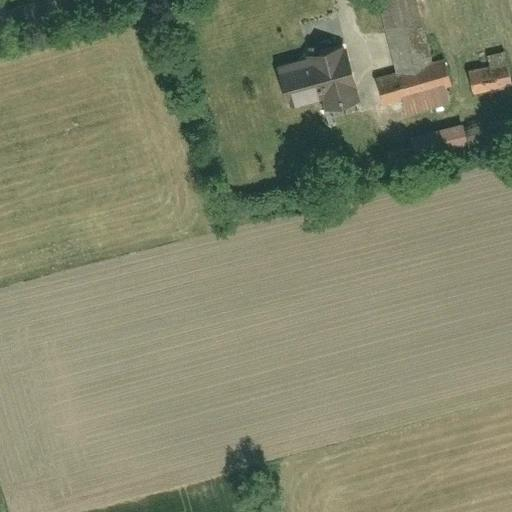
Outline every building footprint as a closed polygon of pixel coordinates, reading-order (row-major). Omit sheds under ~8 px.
[(385,105),(400,102),(404,117),(434,110),(431,95),(452,90),(444,59),(431,62),(415,0),(378,0),(396,70),(378,74),(385,105)] [(511,0),(489,0),(496,25),(511,20),(511,0)] [(357,106),(353,91),(359,90),(348,51),(277,70),(287,108),(320,100),(324,115),(357,106)] [(468,67),(474,96),(511,88),(511,86),(506,59),(468,67)] [(379,147),(385,171),(470,149),(464,125),(379,147)]
